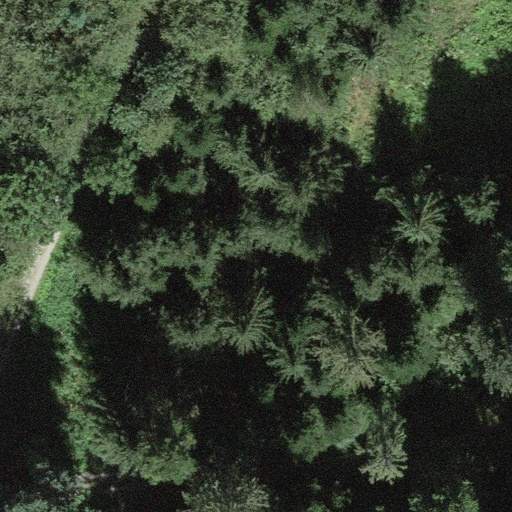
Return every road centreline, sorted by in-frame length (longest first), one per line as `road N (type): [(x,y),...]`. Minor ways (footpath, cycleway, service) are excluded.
road 1 (track): [(0,489),(511,404)]
road 2 (track): [(0,329),(155,0)]
